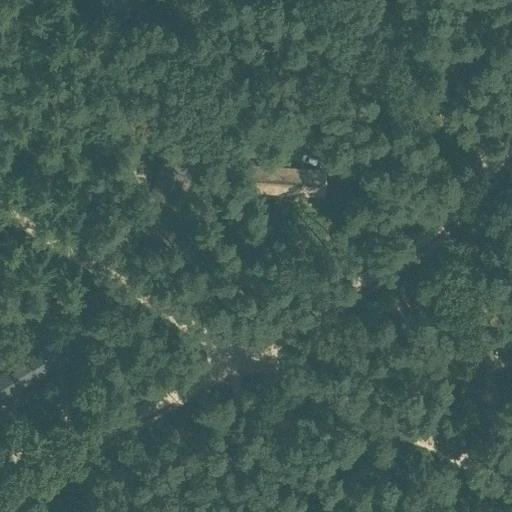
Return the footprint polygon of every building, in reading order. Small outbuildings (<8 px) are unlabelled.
[(184,128),(183,141),(196,143),(197,129),(184,128)] [(162,164),(151,195),(172,202),(181,177),(183,172),(182,171),(188,156),(167,149),(162,164)] [(253,167),(252,190),(321,194),(323,171),(253,167)] [(511,336),(481,331),(476,359),(511,365),(511,336)] [(0,375),(0,399),(15,390),(15,389),(38,375),(69,356),(58,339),(28,358),(8,370),(5,373),(0,375)]
